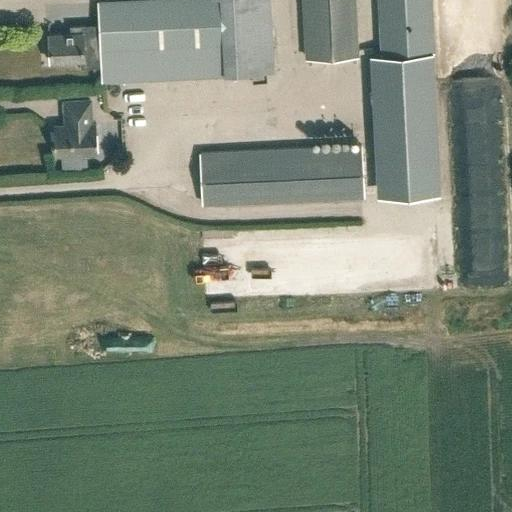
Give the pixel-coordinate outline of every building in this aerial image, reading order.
[(273,68),(269,0),(159,0),(160,4),(98,7),(99,24),(82,25),(82,32),(48,34),(50,61),(80,60),(81,67),(101,66),(102,77),(273,68)] [(353,0),(303,0),(307,55),(356,53),(353,0)] [(428,0),(377,0),(380,52),(430,49),(428,0)] [(90,123),(89,99),(64,100),(64,112),(66,112),(67,124),(52,124),(54,152),(96,150),(95,122),(90,123)] [(203,203),(363,195),(361,145),(200,153),(203,203)]
